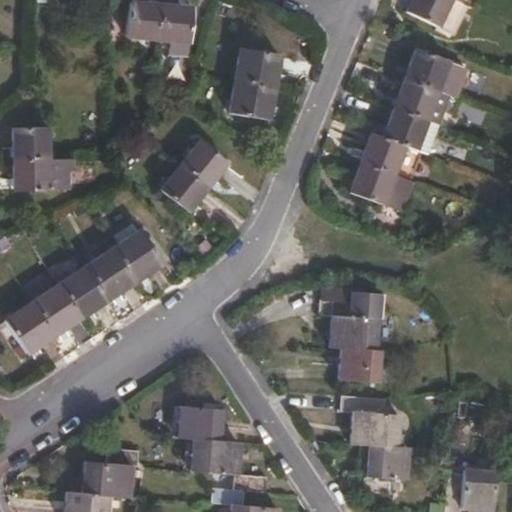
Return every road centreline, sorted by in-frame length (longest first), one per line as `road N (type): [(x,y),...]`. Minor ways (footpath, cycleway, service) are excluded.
road 1 (residential): [(190,312),(248,257),(361,0)]
road 2 (track): [(257,236),(511,275)]
road 3 (residential): [(321,511),(190,312)]
road 4 (residential): [(0,454),(190,312)]
